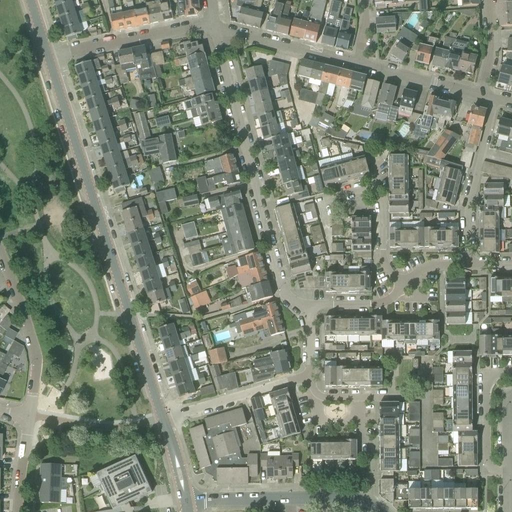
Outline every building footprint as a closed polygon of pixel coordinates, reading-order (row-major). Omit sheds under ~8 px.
[(60,17),(76,12),(72,0),(56,5),(60,17)] [(147,5),(148,10),(147,10),(150,25),(164,22),(159,1),(159,0),(154,0),(155,3),(147,5)] [(174,20),(174,19),(170,0),(163,1),(163,0),(159,1),(164,22),(174,20)] [(185,17),(198,16),(200,12),(198,0),(170,0),(174,19),(185,17)] [(238,0),(237,7),(242,8),(238,24),(249,26),(255,2),(247,0),(238,0)] [(249,26),(260,29),(264,14),(260,13),(262,3),(263,0),(262,0),(256,0),(255,2),(249,26)] [(285,1),(279,0),(275,0),(274,5),(274,6),(276,7),(273,17),(269,16),(266,31),(276,33),(285,1)] [(322,21),(326,4),(326,2),(318,0),(314,0),(313,6),(312,6),(308,24),(304,40),(316,43),(321,25),(316,24),(317,20),(322,21)] [(288,19),(292,3),(285,1),(276,33),(288,36),(292,21),(288,19)] [(338,19),(339,18),(342,4),(333,1),(332,1),(331,5),(321,45),(334,48),(338,32),(340,32),(343,21),(338,19)] [(511,3),(499,4),(500,15),(511,14),(511,3)] [(109,9),(114,32),(126,30),(122,13),(115,14),(114,9),(114,8),(109,9)] [(134,11),(137,27),(150,25),(147,10),(147,8),(134,11)] [(126,30),(137,27),(134,11),(122,13),(126,30)] [(79,24),(76,13),(76,12),(60,17),(64,29),(79,24)] [(396,32),(395,27),(401,27),(402,26),(402,21),(408,21),(413,13),(399,13),(399,16),(387,17),(387,19),(377,20),(378,33),(396,32)] [(511,14),(500,15),(501,27),(511,26),(511,14)] [(352,48),(355,36),(347,34),(350,23),(351,17),(344,15),(343,21),(340,32),(336,48),(347,51),(348,47),(352,48)] [(304,40),(308,24),(302,22),(294,20),(290,37),(304,40)] [(420,27),(425,30),(429,23),(425,20),(420,27)] [(68,41),(77,38),(78,38),(77,35),(82,33),(79,24),(64,29),(68,41)] [(411,50),(415,45),(419,38),(403,28),(399,34),(396,40),(399,42),(391,56),(392,57),(393,58),(395,60),(397,60),(403,63),(411,50)] [(429,66),(429,64),(433,49),(439,40),(429,37),(426,47),(420,46),(418,51),(416,62),(429,66)] [(446,37),(442,51),(436,50),(432,66),(445,70),(450,48),(451,46),(456,40),(449,38),(446,37)] [(169,42),(161,44),(162,50),(163,50),(164,54),(169,53),(168,49),(170,48),(169,42)] [(199,47),(198,42),(192,44),(191,42),(179,45),(180,51),(185,50),(187,58),(205,54),(203,46),(199,47)] [(450,48),(445,70),(452,72),(453,70),(458,72),(464,52),(463,51),(458,50),(458,48),(451,46),(450,48)] [(144,73),(143,71),(150,69),(145,47),(132,49),(136,68),(136,69),(138,74),(144,73)] [(132,49),(118,52),(121,65),(115,66),(119,80),(120,80),(121,85),(128,83),(127,79),(125,71),(136,69),(136,68),(132,49)] [(473,76),(478,58),(476,58),(477,54),(465,50),(463,51),(464,52),(458,72),(465,73),(465,74),(467,74),(467,76),(470,77),(472,76),(473,76)] [(154,68),(160,66),(165,65),(162,52),(150,55),(152,68),(154,68)] [(176,67),(181,66),(189,64),(191,71),(208,66),(205,54),(187,58),(174,62),(176,67)] [(94,71),(101,69),(99,60),(98,60),(91,62),(86,63),(85,61),(75,64),(79,76),(94,71)] [(314,63),(302,60),(298,76),(310,79),(314,63)] [(269,71),(267,78),(278,75),(281,76),(284,64),(271,61),(269,71)] [(326,66),(318,64),(314,63),(310,79),(322,82),(326,66)] [(281,76),(287,77),(290,65),(284,64),(281,76)] [(184,80),(179,82),(180,87),(211,79),(208,66),(191,71),(193,78),(184,80)] [(324,107),(327,95),(329,84),(337,86),(341,70),(326,66),(322,82),(319,94),(316,105),(324,107)] [(500,66),(499,71),(501,72),(499,83),(511,87),(511,85),(511,68),(503,67),(500,66)] [(265,78),(262,67),(246,71),(249,83),(265,78)] [(343,108),(347,100),(354,73),(341,70),(337,86),(343,87),(338,107),(343,108)] [(79,76),(82,88),(103,81),(102,81),(101,77),(96,79),(94,71),(79,76)] [(363,93),(367,77),(354,73),(347,100),(355,102),(357,91),(363,93)] [(86,99),(101,95),(99,86),(113,82),(112,78),(111,77),(105,79),(105,80),(102,81),(103,81),(82,88),(86,99)] [(252,94),(268,90),(265,78),(249,83),(252,94)] [(214,91),(211,79),(180,87),(182,93),(187,92),(196,90),(197,96),(214,91)] [(380,84),(368,81),(364,97),(362,96),(355,106),(373,110),(372,112),(378,108),(381,97),(377,96),(380,84)] [(396,89),(384,85),(381,97),(378,108),(372,112),(388,116),(387,120),(396,122),(398,112),(399,113),(400,109),(392,107),(396,89)] [(304,102),(307,91),(302,89),(299,101),(304,102)] [(271,102),(268,90),(252,94),(255,106),(271,102)] [(310,103),(313,92),(307,91),(304,102),(310,103)] [(399,114),(404,115),(405,112),(412,113),(417,94),(404,91),(400,109),(399,113),(399,114)] [(319,94),(313,92),(310,103),(316,105),(319,94)] [(112,101),(104,103),(101,95),(86,99),(90,111),(105,106),(113,105),(113,104),(119,102),(118,98),(111,100),(112,101)] [(157,106),(156,100),(155,95),(146,97),(147,102),(148,108),(157,106)] [(215,104),(215,103),(212,95),(192,100),(195,109),(215,104)] [(431,97),(428,108),(426,107),(421,127),(430,129),(431,123),(437,124),(443,102),(440,102),(440,100),(431,97)] [(130,107),(140,108),(141,102),(132,100),(130,107)] [(455,112),(457,104),(447,101),(447,103),(443,102),(437,124),(435,131),(439,132),(439,129),(443,129),(445,121),(450,123),(451,119),(453,118),(453,116),(454,112),(455,112)] [(275,113),(271,102),(255,106),(258,118),(275,113)] [(217,103),(215,103),(215,104),(195,109),(192,110),(194,119),(200,117),(220,112),(217,103)] [(109,118),(105,106),(90,111),(93,123),(109,118)] [(486,111),(473,108),(471,107),(471,108),(473,109),(469,124),(474,126),(469,144),(467,143),(465,151),(469,152),(474,153),(476,153),(486,111)] [(202,126),(222,121),(220,112),(200,117),(202,126)] [(137,125),(147,122),(144,113),(135,115),(137,125)] [(278,125),(275,113),(258,118),(261,129),(278,125)] [(421,116),(412,113),(411,116),(408,123),(413,126),(421,116)] [(156,120),(158,127),(171,123),(169,116),(156,120)] [(112,129),(109,118),(93,123),(97,135),(112,130),(112,129)] [(511,121),(500,119),(496,135),(509,138),(511,126),(511,121)] [(318,126),(319,124),(312,120),(309,125),(317,129),(318,126)] [(149,131),(147,122),(137,125),(140,134),(149,131)] [(281,136),(278,125),(261,129),(265,141),(272,139),(272,138),(281,136)] [(327,130),(325,133),(336,138),(339,133),(330,127),(329,127),(327,130)] [(305,136),(307,142),(311,141),(309,135),(311,135),(310,129),(301,132),(302,137),(305,136)] [(100,145),(115,140),(112,130),(97,135),(100,145)] [(339,133),(336,138),(344,140),(348,134),(346,133),(341,130),(339,133)] [(445,130),(430,152),(427,157),(429,157),(429,158),(443,161),(460,137),(445,130)] [(151,139),(149,131),(140,134),(142,142),(151,139)] [(293,133),(288,134),(281,136),(272,138),(272,139),(275,150),(291,146),(297,145),(293,133)] [(144,153),(144,154),(160,151),(163,164),(176,162),(171,135),(152,138),(151,139),(142,142),(139,143),(143,153),(144,153)] [(129,136),(123,137),(115,140),(100,145),(101,146),(105,158),(120,153),(117,146),(131,142),(131,141),(129,137),(129,136)] [(293,153),(291,146),(275,150),(278,162),(294,158),(301,157),(299,151),(293,153)] [(463,168),(465,169),(470,170),(474,153),(469,152),(465,151),(464,150),(463,150),(462,156),(459,167),(463,168)] [(122,161),(120,154),(120,153),(105,158),(108,170),(143,159),(141,155),(137,157),(136,156),(130,158),(122,161)] [(213,160),(218,177),(238,172),(233,154),(213,160)] [(408,156),(399,156),(389,156),(389,168),(408,168),(408,156)] [(330,160),(332,166),(337,184),(348,181),(343,163),(342,164),(341,157),(330,160)] [(297,169),(294,158),(278,162),(281,173),(297,169)] [(359,178),(370,175),(365,158),(354,161),(359,178)] [(127,177),(125,170),(133,167),(133,168),(144,165),(143,159),(108,170),(112,182),(127,177)] [(319,162),(325,187),(337,184),(332,166),(330,159),(319,162)] [(343,163),(348,181),(359,178),(354,161),(343,163)] [(460,184),(463,173),(462,173),(463,168),(459,167),(447,164),(448,163),(441,162),(439,168),(444,169),(441,180),(460,184)] [(497,177),(500,166),(494,165),(491,175),(497,177)] [(502,178),(505,167),(500,166),(497,177),(502,178)] [(511,169),(505,167),(502,178),(504,178),(508,180),(511,169)] [(155,191),(158,190),(157,185),(165,183),(160,168),(148,171),(155,191)] [(389,179),(409,179),(408,168),(389,168),(389,179)] [(300,181),(297,169),(281,173),(284,185),(300,181)] [(216,178),(207,180),(209,193),(214,192),(213,187),(227,183),(227,186),(241,182),(238,172),(218,177),(216,178)] [(485,196),(504,196),(504,178),(502,178),(497,177),(491,175),(491,185),(485,185),(485,196)] [(324,194),(323,188),(320,176),(314,178),(318,195),(324,194)] [(112,182),(116,194),(126,191),(125,188),(130,186),(127,177),(112,182)] [(207,180),(206,177),(196,179),(200,195),(209,193),(207,180)] [(389,191),(409,191),(409,179),(389,179),(389,191)] [(438,191),(457,196),(460,184),(441,180),(438,191)] [(307,187),(302,188),(300,181),(284,185),(287,197),(290,197),(291,200),(292,199),(293,202),(310,197),(307,187)] [(174,189),(155,194),(159,204),(177,200),(174,189)] [(210,209),(216,208),(218,212),(221,211),(221,210),(242,205),(241,200),(242,200),(240,191),(211,199),(211,201),(208,202),(209,205),(210,209)] [(389,191),(389,202),(409,202),(409,191),(389,191)] [(435,202),(426,200),(427,207),(436,209),(438,203),(454,207),(457,196),(438,191),(435,202)] [(199,205),(197,196),(183,199),(185,208),(199,205)] [(504,196),(485,196),(485,207),(485,208),(499,207),(499,208),(504,208),(504,207),(510,207),(510,196),(504,196)] [(125,224),(140,219),(136,208),(144,205),(142,199),(122,205),(124,212),(122,213),(125,224)] [(389,202),(389,206),(389,214),(393,214),(401,214),(409,214),(409,202),(389,202)] [(316,211),(314,204),(304,207),(306,214),(311,212),(316,211)] [(224,222),(245,217),(242,205),(221,210),(221,211),(224,222)] [(297,216),(294,205),(275,210),(278,221),(297,216)] [(485,207),(480,207),(480,219),(499,219),(499,208),(499,207),(485,208),(485,207)] [(447,214),(440,214),(438,214),(438,217),(435,217),(435,223),(447,223),(447,218),(447,214)] [(300,227),(297,216),(278,221),(281,232),(300,227)] [(227,233),(248,227),(245,217),(224,222),(227,233)] [(371,217),(352,217),(352,229),(371,229),(371,217)] [(143,230),(140,219),(125,224),(129,235),(143,230)] [(499,230),(499,219),(480,219),(480,231),(499,230)] [(424,222),(420,222),(413,222),(413,229),(413,248),(424,248),(424,229),(424,222)] [(182,226),(184,233),(196,230),(194,223),(182,226)] [(322,233),(320,226),(310,229),(312,236),(322,233)] [(230,244),(251,239),(248,227),(227,233),(230,244)] [(303,238),(300,227),(281,232),(284,243),(303,238)] [(371,240),(371,229),(352,229),(352,241),(371,240)] [(401,229),(390,229),(390,248),(401,248),(401,229)] [(401,248),(413,248),(413,229),(401,229),(401,248)] [(436,248),(435,229),(424,229),(424,248),(436,248)] [(436,248),(447,248),(447,229),(435,229),(436,248)] [(447,248),(459,248),(459,229),(447,229),(447,248)] [(147,243),(143,230),(129,235),(133,248),(147,243)] [(198,237),(196,230),(184,233),(186,240),(198,237)] [(499,241),(499,230),(480,231),(480,242),(499,241)] [(314,243),(324,240),(322,233),(312,236),(314,243)] [(287,255),(306,249),(303,238),(284,243),(287,255)] [(233,256),(254,250),(251,239),(230,244),(233,256)] [(372,252),(371,240),(352,241),(352,253),(355,252),(360,252),(372,252)] [(200,245),(199,241),(184,245),(185,249),(188,249),(190,255),(202,252),(200,245)] [(480,242),(480,254),(499,254),(499,241),(480,242)] [(151,255),(147,243),(133,248),(136,259),(151,255)] [(290,265),(309,260),(306,249),(287,255),(290,265)] [(194,267),(205,264),(204,259),(202,252),(190,255),(192,262),(194,267)] [(265,268),(260,253),(236,260),(236,262),(237,262),(239,268),(235,269),(237,276),(265,268)] [(155,267),(151,255),(136,259),(140,271),(155,267)] [(290,265),(293,277),(296,276),(300,290),(307,290),(306,277),(307,277),(307,273),(312,272),(309,260),(290,265)] [(144,283),(158,278),(155,267),(140,271),(144,283)] [(337,274),(337,293),(349,293),(348,273),(349,273),(349,267),(344,267),(344,274),(337,274)] [(253,286),(269,282),(265,268),(237,276),(241,290),(248,288),(254,287),(253,286)] [(349,293),(360,293),(360,273),(349,273),(348,273),(349,293)] [(360,293),(372,292),(372,273),(360,273),(360,293)] [(325,293),(337,293),(337,274),(325,274),(325,277),(319,277),(319,290),(325,290),(325,293)] [(162,290),(159,280),(158,278),(144,283),(148,295),(162,290)] [(502,278),(490,278),(490,297),(502,297),(502,278)] [(511,278),(502,278),(502,297),(502,302),(511,301),(511,278)] [(465,291),(465,279),(446,279),(446,291),(465,291)] [(196,281),(189,284),(185,286),(189,297),(194,295),(202,292),(196,281)] [(252,303),(256,302),(273,297),(269,282),(253,286),(254,287),(248,288),(252,303)] [(148,295),(151,306),(166,302),(162,290),(148,295)] [(446,302),(466,301),(465,291),(446,291),(446,302)] [(207,292),(191,298),(194,305),(196,310),(211,303),(207,292)] [(223,311),(243,306),(240,298),(229,303),(221,306),(223,311)] [(446,313),(466,312),(466,301),(446,302),(446,313)] [(276,302),(262,307),(264,312),(256,314),(255,311),(245,314),(244,310),(234,314),(237,322),(241,321),(247,319),(249,324),(266,319),(267,321),(280,316),(276,302)] [(10,311),(3,305),(0,308),(0,322),(6,314),(7,315),(10,311)] [(466,325),(466,312),(446,313),(446,325),(466,325)] [(0,326),(6,331),(13,321),(7,315),(6,314),(0,322),(0,326)] [(272,336),(285,333),(280,316),(267,321),(266,319),(249,324),(247,319),(241,321),(237,322),(230,324),(232,330),(241,327),(244,335),(269,328),(271,336),(272,336)] [(348,317),(337,318),(337,337),(349,337),(348,317)] [(360,337),(360,317),(348,317),(349,337),(360,337)] [(370,317),(360,317),(360,337),(371,337),(370,317)] [(382,336),(382,322),(382,317),(370,317),(371,337),(382,336)] [(337,318),(325,318),(325,337),(337,337),(337,318)] [(205,322),(198,324),(202,334),(208,332),(205,322)] [(394,341),(394,322),(382,322),(382,336),(382,341),(394,341)] [(394,341),(405,341),(405,322),(394,322),(394,341)] [(405,322),(405,341),(417,341),(416,322),(405,322)] [(416,322),(417,341),(428,341),(427,322),(416,322)] [(428,341),(440,341),(440,322),(427,322),(428,341)] [(185,334),(195,330),(193,324),(189,326),(189,327),(184,329),(185,333),(185,334)] [(174,325),(158,329),(162,341),(177,336),(174,325)] [(181,348),(179,341),(187,339),(187,338),(197,334),(195,330),(185,334),(185,333),(177,336),(162,341),(166,352),(181,348)] [(491,330),(491,336),(491,356),(502,356),(502,336),(502,330),(491,330)] [(212,346),(208,335),(202,337),(206,348),(212,346)] [(479,336),(480,349),(480,356),(491,356),(491,336),(479,336)] [(502,356),(511,355),(511,336),(502,336),(502,356)] [(18,358),(23,347),(14,342),(6,356),(2,363),(7,366),(13,355),(18,358)] [(184,359),(181,348),(166,352),(169,364),(184,359)] [(219,364),(219,365),(228,362),(225,348),(210,352),(213,366),(219,364)] [(286,351),(270,355),(271,358),(259,361),(253,362),(255,368),(289,360),(286,351)] [(472,365),(472,353),(454,353),(454,364),(472,365)] [(188,371),(184,359),(169,364),(173,375),(188,371)] [(255,375),(257,384),(275,379),(274,375),(283,373),(283,374),(284,374),(284,373),(291,372),(289,360),(255,368),(255,369),(252,370),(253,376),(255,375)] [(219,364),(213,366),(213,367),(210,367),(214,379),(221,377),(219,365),(219,364)] [(472,375),(472,365),(454,364),(454,375),(472,375)] [(371,367),(360,368),(360,387),(371,387),(371,367)] [(383,387),(383,367),(371,367),(371,387),(383,387)] [(325,368),(325,387),(337,387),(338,368),(325,368)] [(348,368),(338,368),(337,387),(348,387),(348,368)] [(360,387),(360,368),(348,368),(348,387),(360,387)] [(192,382),(188,371),(173,375),(177,387),(192,382)] [(232,391),(231,385),(227,375),(221,377),(214,379),(216,388),(218,392),(224,390),(225,393),(232,391)] [(454,387),(472,387),(472,375),(454,375),(454,387)] [(177,387),(180,398),(195,394),(192,382),(177,387)] [(202,397),(215,393),(213,386),(200,390),(202,397)] [(454,398),(472,398),(472,387),(454,387),(454,398)] [(291,400),(288,391),(288,389),(269,394),(273,406),(291,400)] [(263,409),(260,397),(250,400),(254,412),(258,411),(258,410),(263,409)] [(454,410),(473,409),(472,398),(454,398),(454,410)] [(276,417),(294,411),(291,400),(273,406),(276,417)] [(380,403),(380,415),(400,415),(399,403),(380,403)] [(409,414),(412,414),(420,414),(420,403),(412,403),(409,403),(409,414)] [(454,421),(473,421),(473,409),(454,410),(454,421)] [(233,429),(247,425),(243,410),(205,421),(206,425),(190,430),(202,469),(205,468),(206,471),(217,477),(217,482),(225,482),(225,485),(261,485),(260,476),(258,476),(258,456),(248,456),(248,459),(242,459),(233,429)] [(279,428),(298,422),(294,411),(276,417),(279,428)] [(380,426),(400,426),(400,415),(380,415),(380,426)] [(444,433),(444,421),(433,421),(433,433),(444,433)] [(473,432),(473,421),(454,421),(454,433),(459,433),(459,432),(473,432)] [(283,439),(301,433),(298,422),(279,428),(283,439)] [(380,438),(400,438),(400,426),(380,426),(380,438)] [(478,444),(478,432),(473,432),(459,432),(459,433),(459,444),(478,444)] [(381,449),(400,449),(400,438),(380,438),(381,449)] [(323,441),(311,441),(311,460),(323,460),(323,441)] [(335,441),(323,441),(323,460),(335,460),(335,441)] [(346,441),(335,441),(335,460),(346,460),(346,441)] [(358,460),(358,458),(357,441),(346,441),(346,460),(358,460)] [(459,456),(478,455),(478,444),(459,444),(459,456)] [(381,461),(400,461),(400,449),(381,449),(381,461)] [(267,467),(267,478),(274,478),(274,480),(280,480),(280,457),(280,453),(268,453),(268,455),(261,455),(261,467),(267,467)] [(409,453),(410,461),(420,461),(420,453),(409,453)] [(286,478),(293,478),(293,467),(299,467),(299,455),(292,455),(292,457),(280,457),(280,480),(286,479),(286,478)] [(478,467),(478,466),(478,455),(459,456),(459,467),(478,467)] [(113,510),(114,510),(121,507),(123,511),(129,511),(132,511),(129,503),(152,493),(136,456),(131,458),(130,458),(128,460),(120,463),(96,474),(102,485),(95,488),(98,494),(104,491),(113,510)] [(394,472),(400,472),(400,461),(381,461),(381,472),(394,472)] [(53,477),(53,468),(41,468),(41,477),(53,477)] [(409,490),(408,490),(408,485),(395,486),(394,480),(394,472),(381,472),(381,494),(385,494),(385,498),(390,503),(394,503),(394,501),(409,501),(409,490)] [(409,482),(409,490),(409,501),(409,510),(421,510),(420,490),(420,483),(409,482)] [(443,483),(443,490),(443,509),(455,509),(455,490),(455,483),(443,483)] [(51,498),(51,490),(41,490),(41,498),(51,498)] [(420,490),(421,510),(431,510),(432,490),(420,490)] [(443,490),(432,490),(431,510),(443,509),(443,490)] [(455,490),(455,509),(466,509),(466,490),(455,490)] [(478,509),(478,490),(466,490),(466,509),(478,509)]
